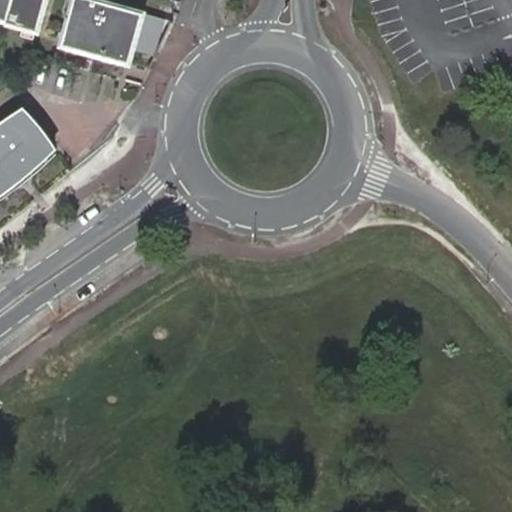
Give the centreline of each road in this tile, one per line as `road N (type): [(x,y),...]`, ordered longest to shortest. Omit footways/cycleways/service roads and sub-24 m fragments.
road 1 (secondary): [(0,328),(172,214),(244,208)]
road 2 (secondary): [(185,112),(172,163),(153,186),(7,295)]
road 3 (unclassified): [(511,277),(431,202),(344,163)]
road 4 (secondary): [(185,112),(190,160),(222,198),(244,208)]
